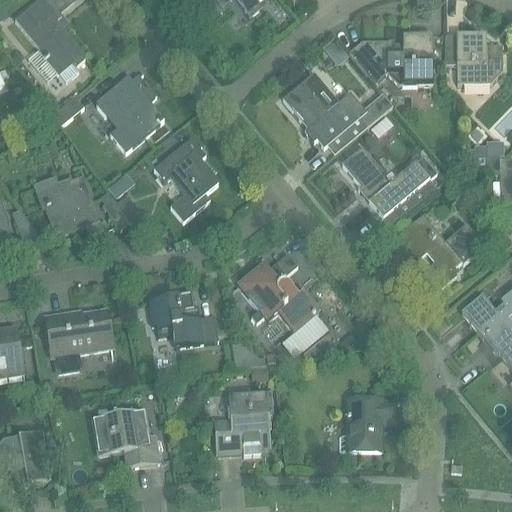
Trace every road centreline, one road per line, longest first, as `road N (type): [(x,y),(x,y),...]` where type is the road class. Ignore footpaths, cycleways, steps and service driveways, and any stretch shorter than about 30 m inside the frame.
road 1 (residential): [(426,511),(424,367),(282,196)]
road 2 (residential): [(0,282),(176,252),(229,235),(282,196)]
road 3 (residential): [(354,0),(209,106)]
road 4 (residential): [(209,106),(120,0)]
